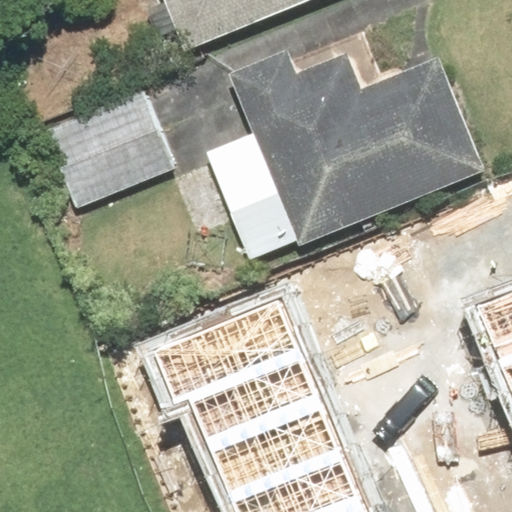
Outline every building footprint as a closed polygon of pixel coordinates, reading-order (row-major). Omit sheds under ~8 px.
[(277,28),(275,21),(339,0),(153,0),(166,63),(277,28)] [(444,58),(250,120),(291,246),(485,183),(444,58)] [(152,93),(51,130),(80,209),(181,172),(152,93)] [(368,511),(282,292),(147,344),(172,408),(188,401),(231,511),(368,511)] [(511,292),(476,307),(511,394),(511,292)]
